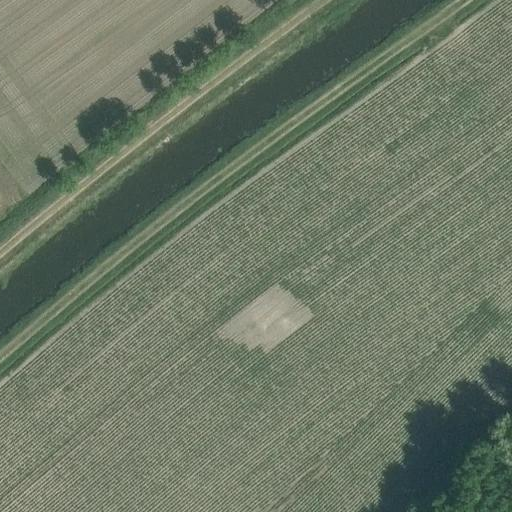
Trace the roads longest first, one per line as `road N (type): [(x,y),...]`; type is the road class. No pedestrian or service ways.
road 1 (track): [(0,358),(208,185),(464,0)]
road 2 (track): [(0,276),(226,84),(340,0)]
